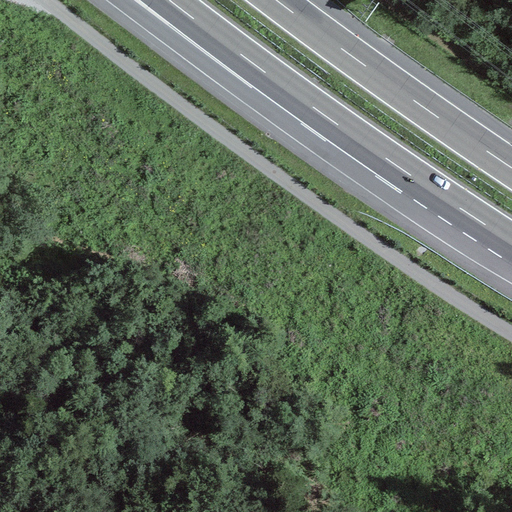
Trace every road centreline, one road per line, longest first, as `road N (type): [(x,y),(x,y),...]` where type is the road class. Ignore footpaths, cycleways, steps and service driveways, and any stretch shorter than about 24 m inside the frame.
road 1 (track): [(511,333),(379,247),(45,0)]
road 2 (motorway): [(263,71),(511,241)]
road 3 (motorway): [(511,167),(276,0)]
road 4 (motorway): [(123,0),(165,31),(263,71)]
